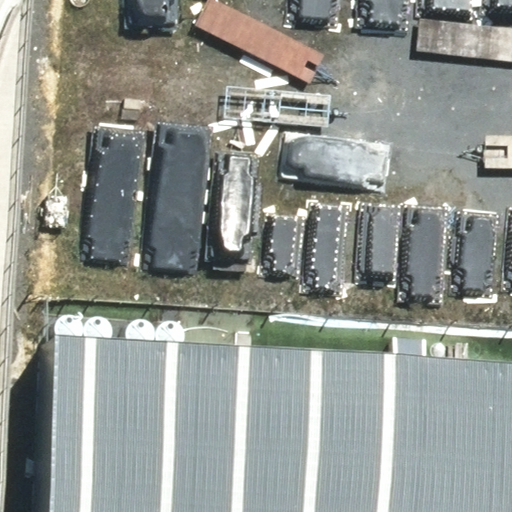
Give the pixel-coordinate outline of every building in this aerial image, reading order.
[(257,25),(258,0),(205,0),(204,22),(257,25)] [(498,0),(474,0),(473,34),(497,35),(498,0)] [(371,115),(255,109),(254,147),(369,153),(371,115)] [(444,300),(451,206),(413,203),(406,298),(444,300)] [(178,206),(141,204),(138,269),(175,271),(178,206)] [(255,251),(257,210),(191,207),(187,280),(230,282),(232,250),(255,251)] [(508,306),(511,246),(511,212),(478,210),(472,304),(508,306)] [(123,213),(88,212),(86,269),(121,271),(123,213)] [(374,294),(377,222),(349,221),(346,293),(374,294)] [(325,291),(330,227),(297,224),(292,289),(325,291)] [(511,511),(511,346),(41,318),(29,511),(511,511)]
